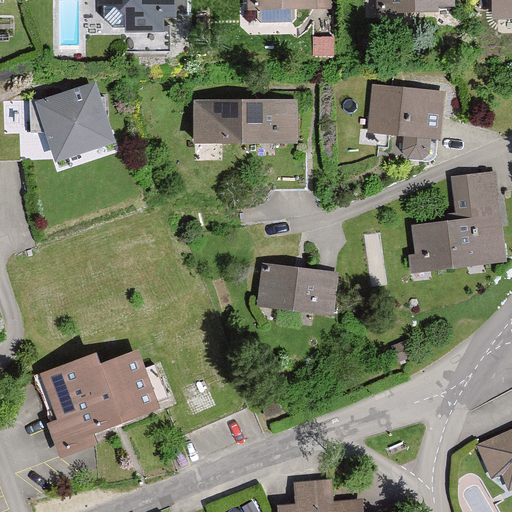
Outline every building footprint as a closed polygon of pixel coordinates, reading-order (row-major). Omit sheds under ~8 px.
[(176,0),(98,0),(98,15),(113,29),(124,29),(126,34),(165,33),(165,20),(176,19),(176,0)] [(317,0),(247,0),(248,9),(277,9),(277,23),(318,22),(317,0)] [(454,0),(373,0),(374,10),(454,6),(454,0)] [(511,0),(494,0),(495,15),(511,13),(511,0)] [(96,79),(33,100),(55,165),(118,144),(96,79)] [(450,94),(373,87),(369,133),(404,136),(403,151),(409,161),(423,161),(430,155),(432,140),(446,140),(450,94)] [(294,97),(198,98),(198,129),(214,129),(214,141),(295,140),(294,97)] [(501,194),(460,198),(463,220),(413,225),(416,255),(410,256),(412,274),(508,263),(501,194)] [(339,269),(260,259),(254,303),(334,313),(339,269)] [(100,351),(41,374),(59,421),(49,424),(63,459),(101,445),(97,434),(163,408),(140,350),(104,364),(100,351)] [(511,428),(475,445),(490,478),(498,474),(505,490),(511,486),(511,428)] [(298,508),(282,509),(282,511),(339,511),(337,481),(296,484),(298,508)]
